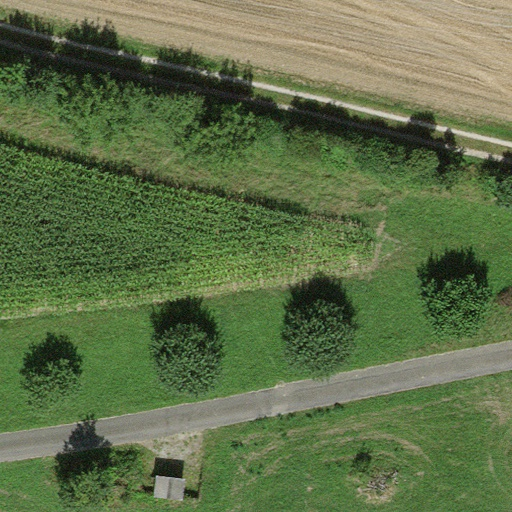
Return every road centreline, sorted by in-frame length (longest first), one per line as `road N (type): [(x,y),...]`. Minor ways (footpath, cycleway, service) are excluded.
road 1 (track): [(511,158),(280,93),(0,38)]
road 2 (track): [(511,359),(0,446)]
